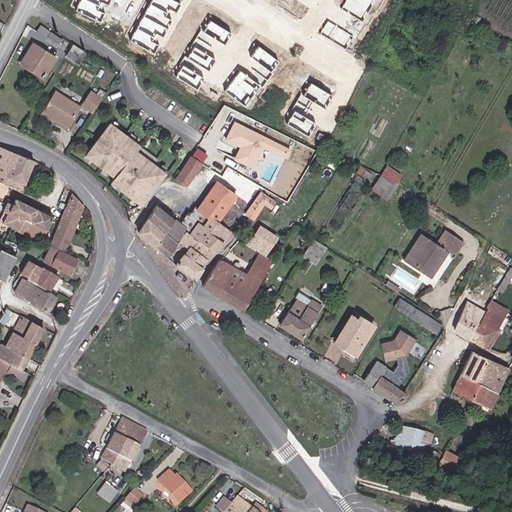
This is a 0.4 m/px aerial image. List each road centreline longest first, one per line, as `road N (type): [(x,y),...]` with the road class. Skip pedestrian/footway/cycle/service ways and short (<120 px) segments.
road 1 (unclassified): [(334,466),(356,445),(366,412),(348,384),(210,306),(177,308)]
road 2 (unclassified): [(177,308),(337,511)]
road 3 (secondary): [(114,249),(0,480)]
road 4 (secondary): [(0,134),(77,177),(98,202),(114,249)]
road 5 (track): [(334,466),(358,482),(484,511)]
road 6 (unknown): [(231,0),(347,70)]
road 7 (unknown): [(366,412),(413,403),(457,345)]
